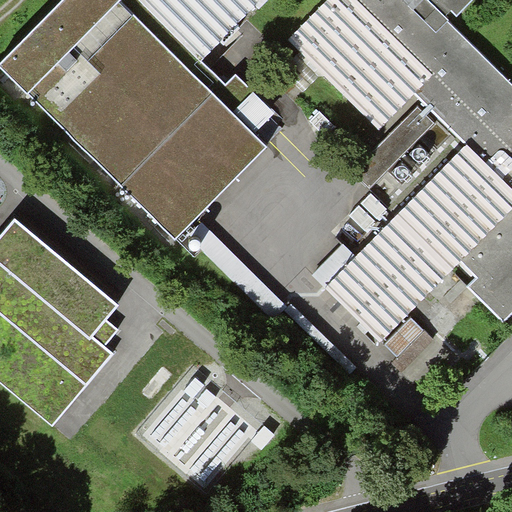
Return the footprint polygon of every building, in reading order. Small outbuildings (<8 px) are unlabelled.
[(225,89),(201,64),(135,0),(67,0),(0,69),(0,71),(174,241),(267,153),(252,142),(277,118),(245,87),(237,79),(225,89)] [(135,0),(201,64),(219,46),(264,0),(135,0)] [(332,0),(290,39),(383,131),(417,95),(430,106),(434,111),(468,147),(356,259),(325,292),(382,347),(411,318),(464,265),(479,279),(468,288),(505,326),(511,318),(511,79),(443,10),(449,3),(457,10),(466,0),(332,0)] [(417,109),(353,175),(369,191),(433,125),(417,109)] [(0,375),(57,421),(118,345),(110,339),(122,324),(109,313),(124,294),(18,210),(0,231),(0,375)] [(287,301),(217,229),(203,242),(273,314),(287,301)] [(356,259),(342,245),(311,278),(325,292),(356,259)] [(411,318),(382,347),(406,372),(435,343),(411,318)]
